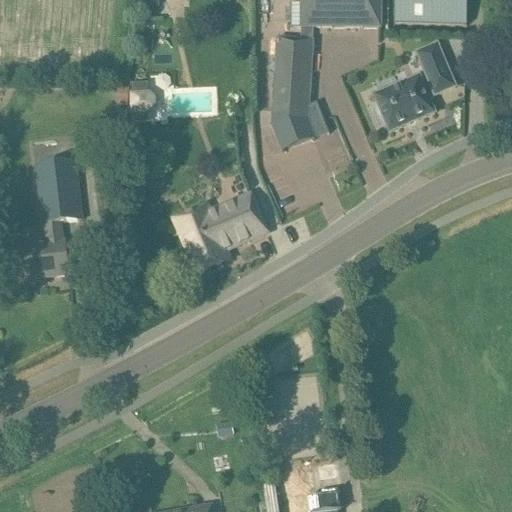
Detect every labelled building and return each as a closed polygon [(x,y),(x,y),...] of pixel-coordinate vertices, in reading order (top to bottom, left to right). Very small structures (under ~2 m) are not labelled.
[(301,0),(302,30),(301,42),(312,43),(313,29),(381,29),(381,0),(301,0)] [(467,0),(395,0),(396,5),(395,25),(467,28),(468,8),(467,0)] [(273,118),(272,127),(283,154),(284,153),(283,151),(313,139),(314,141),(316,141),(315,139),(327,133),(328,136),(329,135),(317,104),(309,107),(313,43),(312,43),(301,42),(278,40),(273,118)] [(438,46),(417,55),(426,76),(426,77),(427,77),(430,86),(424,89),(427,96),(433,93),(435,97),(435,98),(436,98),(436,97),(455,89),(455,90),(456,89),(456,88),(455,88),(452,79),(451,78),(447,69),(448,68),(447,67),(438,46)] [(424,89),(419,79),(375,98),(390,134),(435,115),(427,96),(424,89)] [(148,95),(148,85),(131,85),(133,123),(149,123),(149,113),(150,113),(155,108),(154,100),(149,95),(148,95)] [(82,222),(76,162),(38,166),(45,225),(46,225),(48,244),(13,248),(16,277),(17,283),(69,277),(65,243),(60,244),(58,225),(82,222)] [(265,234),(251,201),(210,219),(206,210),(176,223),(199,275),(229,262),(224,252),(265,234)] [(232,423),(221,425),(224,438),(234,436),(232,423)] [(342,511),(339,489),(260,503),(261,511),(342,511)]
